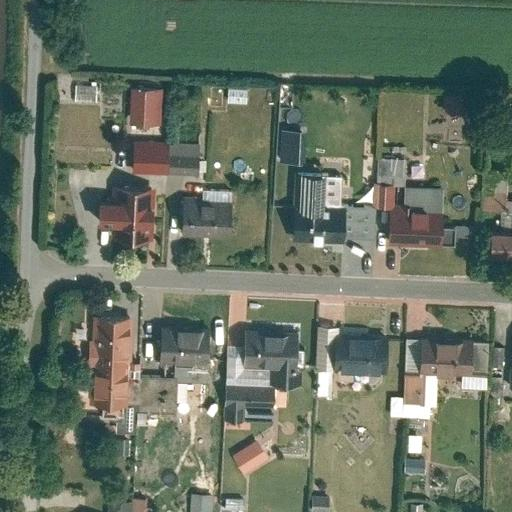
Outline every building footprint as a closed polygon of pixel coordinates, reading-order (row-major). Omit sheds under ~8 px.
[(79,81),(78,98),(101,99),(102,82),(79,81)] [(139,83),(137,120),(167,122),(169,85),(139,83)] [(233,85),(232,100),(253,101),(254,86),(233,85)] [(450,91),(450,110),(479,110),(479,92),(450,91)] [(287,126),(285,158),(312,160),(314,128),(287,126)] [(139,137),(138,168),(203,172),(205,141),(139,137)] [(382,158),(380,207),(392,207),(391,242),(461,245),(461,228),(447,228),(449,188),(410,187),(409,205),(399,204),(399,184),(410,184),(411,159),(382,158)] [(509,171),(483,171),(481,209),(485,209),(485,223),(502,224),(503,211),(511,210),(511,230),(497,230),(496,255),(511,255),(511,197),(508,197),(509,171)] [(299,173),(295,240),(348,243),(348,235),(375,237),(376,207),(344,205),(346,175),(299,173)] [(100,197),(99,218),(118,219),(117,236),(157,238),(158,219),(167,220),(168,203),(160,203),(161,185),(116,183),(116,198),(100,197)] [(187,194),(185,231),(240,234),(243,187),(209,186),(208,196),(187,194)] [(137,313),(94,310),(90,398),(133,400),(137,313)] [(175,373),(143,372),(142,407),(180,409),(182,378),(212,379),(215,325),(165,323),(163,362),(175,362),(175,373)] [(348,325),(321,323),(319,364),(324,365),(323,393),(342,394),(343,367),(397,370),(399,332),(348,330),(348,325)] [(224,361),(221,418),(277,421),(279,384),(298,385),(301,329),(245,326),(243,362),(224,361)] [(493,339),(411,335),(409,381),(397,381),(396,414),(436,416),(437,404),(443,404),(444,382),(491,384),(493,339)] [(511,345),(498,344),(497,363),(511,363),(511,345)] [(416,450),(429,449),(428,431),(415,432),(416,450)] [(238,450),(250,469),(276,452),(264,433),(238,450)] [(134,451),(134,435),(118,435),(118,451),(134,451)] [(411,454),(410,470),(434,471),(435,456),(411,454)] [(217,511),(218,490),(197,488),(195,511),(217,511)] [(165,511),(166,494),(138,493),(138,497),(112,496),(111,511),(165,511)] [(335,494),(317,493),(317,510),(335,510),(335,494)]
